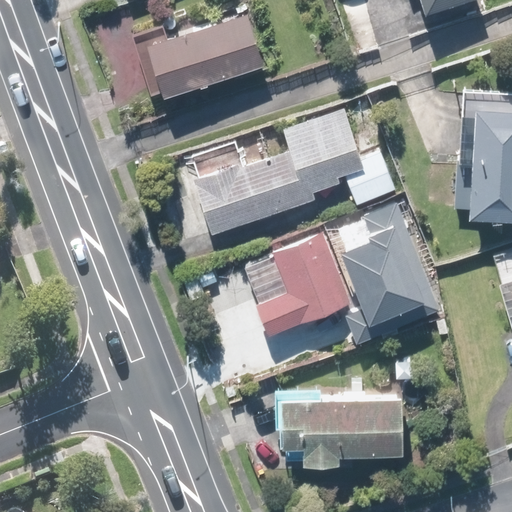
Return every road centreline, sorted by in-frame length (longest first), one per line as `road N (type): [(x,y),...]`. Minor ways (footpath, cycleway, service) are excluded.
road 1 (secondary): [(5,0),(146,378)]
road 2 (residential): [(146,378),(0,436)]
road 3 (secondary): [(146,378),(201,511)]
